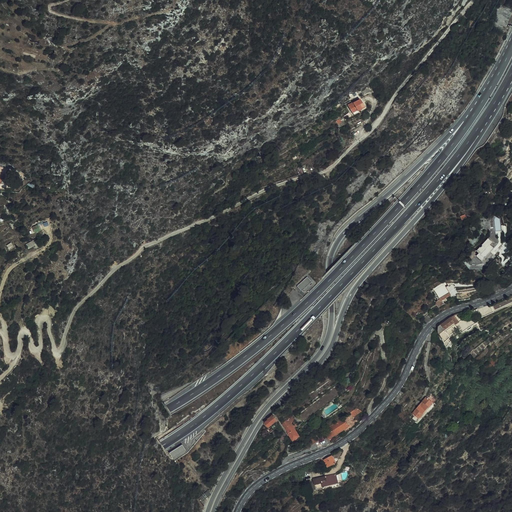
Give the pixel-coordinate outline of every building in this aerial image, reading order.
[(347,100),(343,104),(348,111),(352,107),(353,108),(359,103),(353,96),(348,101),(347,100)] [(0,167),(0,181),(1,183),(9,173),(3,168),(0,167)] [(24,228),(25,233),(35,230),(34,225),(24,228)] [(472,249),(475,252),(478,255),(479,256),(480,255),(485,250),(489,246),(485,243),(486,241),(487,240),(483,237),(480,240),(475,246),(472,249)] [(478,255),(475,252),(472,255),(477,259),(481,262),(485,257),(489,253),(488,252),(485,250),(480,255),(479,256),(478,255)] [(431,260),(433,261),(435,262),(437,262),(438,259),(439,258),(438,257),(437,257),(433,255),(431,254),(429,257),(429,258),(431,260)] [(303,291),(313,281),(308,276),(298,286),(303,291)] [(433,298),(432,299),(435,305),(439,302),(437,298),(446,293),(447,292),(446,291),(443,285),(442,285),(441,286),(438,287),(435,289),(437,292),(431,295),(433,298)] [(421,321),(421,323),(424,320),(426,318),(428,315),(425,316),(422,312),(417,317),(421,321)] [(443,322),(442,321),(439,323),(440,325),(439,325),(438,326),(437,329),(438,332),(444,342),(443,343),(445,345),(445,346),(450,343),(447,339),(450,337),(448,336),(445,332),(458,322),(457,320),(461,317),(457,312),(453,314),(443,322)] [(269,325),(265,322),(260,328),(263,331),(269,325)] [(371,392),(368,398),(372,401),(374,399),(374,398),(374,397),(375,396),(375,395),(376,395),(376,394),(375,394),(374,393),(371,392)] [(421,402),(414,410),(417,412),(421,408),(428,400),(423,396),(420,401),(421,402)] [(358,408),(354,405),(354,406),(350,408),(340,415),(343,419),(345,417),(356,410),(358,408)] [(271,414),(262,420),(265,424),(266,424),(267,423),(273,419),(274,418),(271,414)] [(343,419),(340,415),(336,417),(319,428),(323,434),(325,437),(335,430),(345,424),(345,423),(343,419)] [(281,420),(279,420),(283,426),(289,436),(290,437),(296,433),(292,426),(288,420),(286,416),(284,418),(281,420)] [(273,419),(267,423),(270,427),(275,424),(277,422),(274,418),(273,419)] [(315,431),(317,435),(318,437),(323,434),(319,428),(315,431)] [(315,431),(303,439),(305,443),(315,437),(317,435),(315,431)] [(183,444),(169,453),(173,458),(186,450),(183,444)] [(328,453),(321,457),(325,464),(332,460),(328,453)] [(248,473),(251,477),(257,473),(259,472),(260,471),(259,469),(253,470),(250,472),(248,473)] [(311,478),(307,480),(309,486),(330,480),(330,478),(335,477),(333,471),(311,477),(311,478)] [(199,492),(195,495),(199,499),(202,497),(208,492),(207,490),(205,487),(199,492)]
